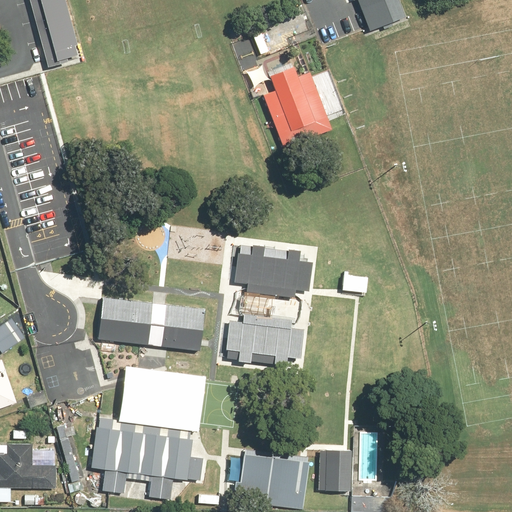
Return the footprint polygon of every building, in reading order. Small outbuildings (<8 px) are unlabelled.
[(74,56),(58,0),(28,0),(46,63),(74,56)] [(402,23),(392,0),(358,0),(372,35),(402,23)] [(308,76),(252,95),(267,138),(323,119),(308,76)] [(226,240),(224,285),(288,288),(288,279),(300,280),(301,253),(291,253),(292,236),(239,233),(238,240),(226,240)] [(343,292),(366,293),(368,274),(344,273),(343,292)] [(102,297),(97,337),(203,349),(208,309),(102,297)] [(377,304),(376,312),(362,310),(359,329),(354,328),(353,337),(361,338),(359,350),(370,351),(368,366),(402,370),(410,309),(377,304)] [(221,312),(219,357),(283,360),(284,351),(295,352),(297,325),(286,325),(287,308),(234,305),(234,312),(221,312)] [(0,326),(0,345),(5,352),(27,337),(13,317),(0,326)] [(0,407),(18,401),(4,359),(0,360),(0,407)] [(189,430),(94,421),(90,467),(185,476),(189,430)] [(387,428),(357,428),(356,488),(386,488),(387,428)] [(0,486),(39,489),(40,486),(57,488),(59,465),(34,463),(36,444),(25,444),(25,448),(21,447),(22,444),(9,443),(9,453),(0,452),(0,486)] [(246,449),(239,496),(306,506),(313,460),(246,449)] [(354,452),(321,451),(319,487),(352,489),(354,452)]
